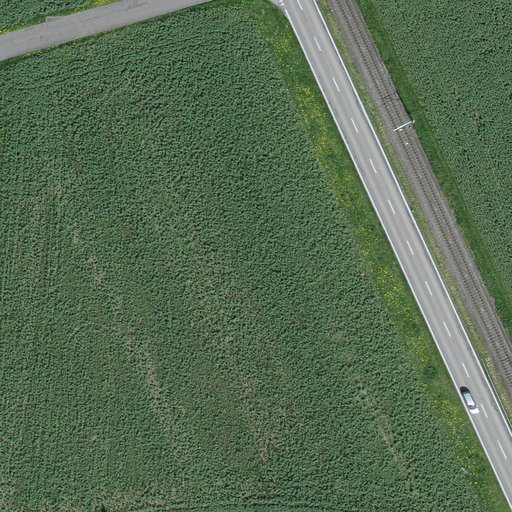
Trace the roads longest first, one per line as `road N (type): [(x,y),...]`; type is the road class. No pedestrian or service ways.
road 1 (secondary): [(292,0),(511,478)]
road 2 (unclassified): [(0,50),(157,0)]
